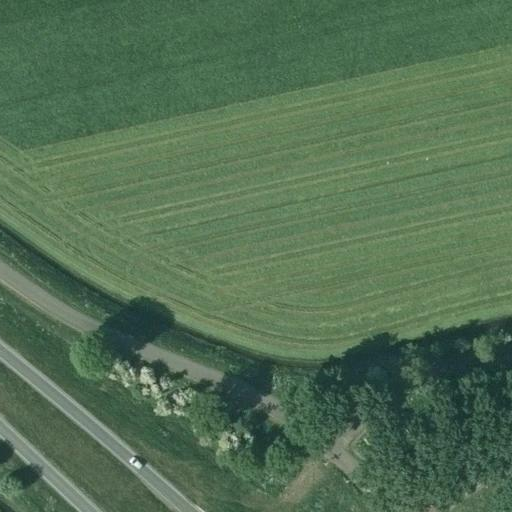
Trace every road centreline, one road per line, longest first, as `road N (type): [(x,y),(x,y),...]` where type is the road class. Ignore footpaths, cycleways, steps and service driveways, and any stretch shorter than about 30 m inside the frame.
road 1 (unclassified): [(0,268),(87,325),(274,407),(396,511)]
road 2 (trunk): [(189,511),(0,351)]
road 3 (trunk): [(0,428),(88,511)]
